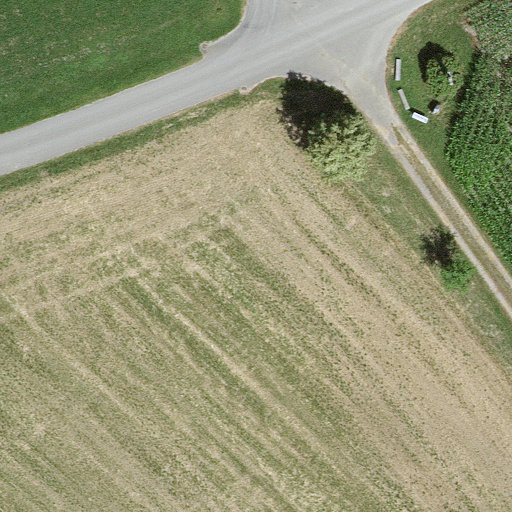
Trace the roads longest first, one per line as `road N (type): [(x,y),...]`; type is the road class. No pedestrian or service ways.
road 1 (track): [(511,293),(301,23)]
road 2 (unclassified): [(0,161),(301,23)]
